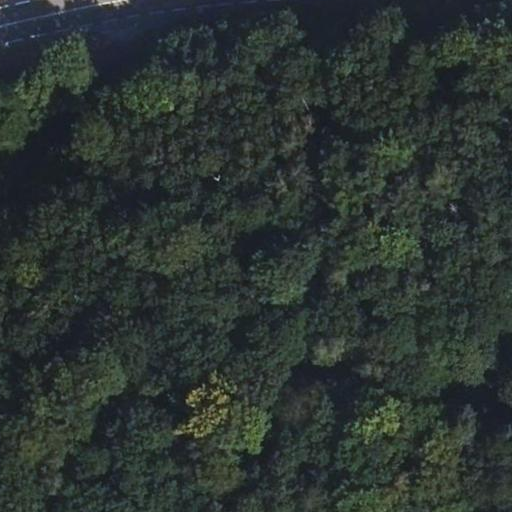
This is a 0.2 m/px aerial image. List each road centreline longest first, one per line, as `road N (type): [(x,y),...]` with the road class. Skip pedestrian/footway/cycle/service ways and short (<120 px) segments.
road 1 (track): [(0,196),(156,0)]
road 2 (primary): [(0,28),(132,0)]
